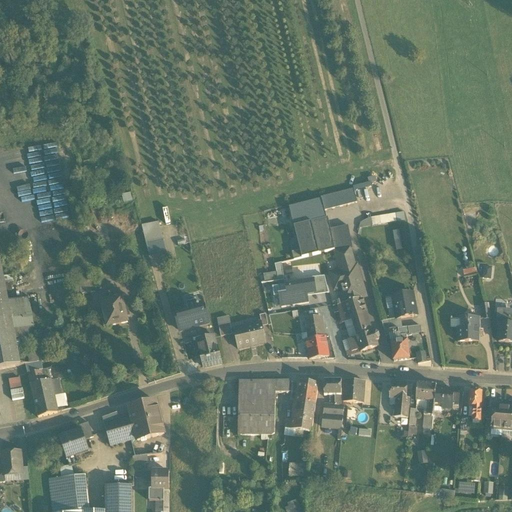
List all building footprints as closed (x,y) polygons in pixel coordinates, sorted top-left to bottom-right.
[(354,192),(354,190),(320,199),(321,201),(324,212),(357,204),(354,192)] [(289,209),(294,228),(311,223),(323,220),(321,213),(324,212),(321,201),(289,209)] [(371,218),(372,227),(405,221),(404,213),(371,218)] [(360,230),(372,227),(371,218),(360,224),(360,230)] [(323,220),(311,223),(319,255),(334,251),(335,251),(330,230),(328,219),(326,219),(323,220)] [(141,225),(146,244),(164,240),(159,221),(141,225)] [(294,228),(300,251),(302,259),(319,255),(311,223),(294,228)] [(334,251),(334,254),(335,254),(349,251),(351,245),(348,227),(330,230),(335,251),(334,251)] [(146,244),(149,256),(166,253),(164,240),(146,244)] [(294,261),(302,259),(300,251),(292,253),(294,261)] [(335,254),(337,260),(350,256),(349,251),(335,254)] [(337,260),(340,272),(355,268),(351,256),(350,256),(337,260)] [(0,370),(40,363),(36,340),(28,298),(8,302),(0,260),(0,370)] [(342,300),(343,304),(361,299),(366,298),(361,280),(359,279),(357,275),(358,273),(357,267),(355,268),(340,272),(338,277),(338,278),(331,280),(335,291),(341,289),(344,297),(342,300)] [(463,271),(464,277),(476,274),(475,268),(463,271)] [(492,268),(483,268),(482,280),(491,280),(492,268)] [(338,277),(340,272),(330,275),(331,280),(338,278),(338,277)] [(263,275),(265,283),(277,281),(276,274),(263,275)] [(324,277),(312,278),(313,281),(316,294),(327,292),(327,294),(329,294),(324,277)] [(93,279),(77,282),(81,296),(96,292),(93,279)] [(273,298),(274,309),(308,304),(307,298),(306,295),(316,294),(313,281),(272,288),(274,297),(273,298)] [(71,284),(74,299),(81,297),(81,296),(77,282),(71,284)] [(398,318),(398,319),(401,319),(418,315),(413,295),(396,299),(398,306),(395,306),(396,310),(398,318)] [(107,327),(108,328),(127,323),(126,318),(129,318),(126,306),(124,307),(122,299),(118,300),(117,298),(104,301),(105,303),(102,304),(105,316),(101,317),(104,328),(107,327)] [(354,328),(357,339),(372,335),(366,313),(361,299),(343,304),(338,306),(342,324),(345,323),(352,321),(354,328)] [(395,306),(394,299),(385,301),(387,312),(396,310),(395,306)] [(187,308),(174,312),(179,332),(208,324),(203,306),(198,308),(197,305),(187,308)] [(480,306),(483,321),(489,319),(487,305),(480,306)] [(304,311),(305,320),(319,318),(321,317),(319,309),(317,309),(304,311)] [(496,325),(499,325),(510,325),(510,312),(497,311),(496,325)] [(262,325),(263,329),(268,328),(266,317),(259,318),(261,325),(262,325)] [(305,320),(307,334),(309,341),(324,338),(321,317),(319,318),(305,320)] [(218,320),(219,327),(231,325),(229,318),(218,320)] [(390,331),(398,330),(403,329),(401,319),(398,319),(398,318),(381,323),(383,332),(390,331)] [(450,329),(457,329),(461,329),(461,319),(450,320),(450,329)] [(457,329),(457,342),(478,342),(478,332),(479,332),(479,319),(461,319),(461,329),(457,329)] [(345,323),(347,330),(354,328),(352,321),(345,323)] [(243,323),(231,325),(232,331),(234,331),(244,329),(243,323)] [(232,331),(231,325),(219,327),(222,339),(233,337),(232,331)] [(234,331),(238,351),(266,346),(263,329),(262,325),(261,325),(244,329),(234,331)] [(511,325),(510,325),(499,325),(498,343),(511,343),(511,325)] [(421,327),(403,329),(398,330),(399,337),(405,336),(422,334),(421,327)] [(347,330),(350,341),(357,339),(354,328),(347,330)] [(392,345),(400,344),(399,337),(398,330),(390,331),(392,345)] [(373,334),(372,335),(357,339),(350,341),(348,341),(351,351),(351,352),(359,350),(360,352),(377,348),(376,343),(378,342),(379,340),(378,336),(376,335),(374,336),(373,334)] [(36,340),(40,363),(49,361),(45,338),(36,340)] [(198,342),(205,368),(221,364),(214,338),(198,342)] [(325,338),(324,338),(309,341),(306,341),(309,361),(329,358),(325,338)] [(345,353),(351,351),(348,341),(342,343),(345,353)] [(407,343),(406,343),(400,344),(392,345),(394,363),(409,361),(407,343)] [(427,363),(425,352),(416,354),(417,364),(427,363)] [(26,366),(28,374),(42,371),(40,363),(26,366)] [(51,370),(53,380),(59,379),(69,377),(66,366),(51,370)] [(49,370),(42,371),(45,382),(51,381),(49,370)] [(28,374),(38,419),(58,414),(58,410),(55,397),(51,381),(45,382),(42,371),(28,374)] [(19,379),(9,381),(11,392),(21,390),(19,379)] [(53,380),(51,381),(55,397),(63,395),(59,379),(53,380)] [(239,437),(273,438),(275,436),(275,396),(290,396),(290,382),(238,383),(239,437)] [(335,396),(341,396),(341,382),(324,382),(324,396),(335,396)] [(343,403),(362,404),(362,398),(363,398),(364,383),(344,382),(343,403)] [(297,403),(315,406),(318,386),(300,383),(297,403)] [(394,406),(409,407),(409,401),(405,401),(406,386),(389,385),(388,401),(394,401),(394,406)] [(434,412),(434,405),(436,391),(436,388),(417,386),(415,403),(417,403),(427,404),(426,413),(425,418),(433,418),(434,412)] [(21,390),(11,392),(12,402),(24,399),(22,390),(21,390)] [(443,392),(436,391),(434,405),(441,406),(441,409),(452,410),(453,407),(454,396),(454,392),(443,391),(443,392)] [(469,393),(468,408),(472,408),(480,409),(480,394),(469,393)] [(63,395),(55,397),(58,410),(68,407),(65,395),(63,395)] [(322,429),(339,430),(341,431),(344,407),(342,407),(341,407),(341,396),(335,396),(335,406),(325,406),(322,429)] [(137,440),(137,442),(140,441),(141,442),(146,441),(146,440),(164,435),(156,402),(138,407),(137,406),(132,407),(132,408),(129,409),(131,419),(135,432),(136,439),(137,440)] [(303,433),(311,434),(315,406),(297,403),(294,425),(293,431),(296,432),(303,433)] [(427,404),(417,403),(416,409),(424,409),(423,413),(426,413),(427,404)] [(401,423),(403,424),(404,420),(407,421),(409,407),(394,406),(393,420),(401,420),(401,423)] [(491,429),(502,430),(504,407),(493,406),(492,421),(491,429)] [(511,408),(504,407),(502,430),(511,431),(511,408)] [(408,436),(416,437),(417,431),(414,430),(416,410),(410,410),(408,430),(408,436)] [(102,419),(104,427),(120,422),(117,413),(102,419)] [(423,431),(432,431),(433,418),(425,418),(425,424),(424,424),(423,431)] [(460,432),(467,432),(468,418),(461,418),(460,432)] [(104,427),(110,447),(125,443),(123,435),(135,432),(131,419),(120,422),(104,427)] [(81,431),(85,440),(93,436),(88,423),(79,426),(81,431)] [(511,439),(511,431),(502,430),(501,437),(501,438),(511,439)] [(59,440),(67,459),(89,450),(85,440),(81,431),(59,440)] [(130,441),(136,439),(135,432),(123,435),(125,443),(131,442),(130,441)] [(428,464),(426,452),(417,453),(419,465),(428,464)] [(3,465),(4,475),(22,473),(22,469),(20,453),(2,455),(3,465)] [(134,458),(135,466),(145,465),(149,465),(148,457),(134,458)] [(146,473),(145,465),(135,466),(135,474),(146,473)] [(289,477),(305,478),(306,467),(289,466),(289,477)] [(61,468),(62,479),(65,479),(73,478),(70,467),(61,468)] [(255,472),(255,480),(267,479),(266,471),(255,472)] [(152,473),(152,491),(152,492),(164,492),(168,492),(168,473),(152,473)] [(84,477),(73,478),(65,479),(62,479),(50,481),(53,511),(105,511),(106,511),(89,511),(84,477)] [(493,484),(484,483),(484,495),(493,495),(493,484)] [(475,485),(459,484),(458,494),(474,495),(475,485)] [(106,487),(106,511),(105,511),(131,511),(132,487),(106,487)] [(234,488),(234,500),(239,500),(239,497),(242,497),(242,488),(234,488)] [(508,489),(499,488),(498,502),(507,502),(508,489)] [(156,503),(163,503),(164,492),(152,492),(152,491),(149,491),(149,503),(156,503)] [(454,492),(442,491),(441,497),(454,499),(454,492)] [(297,500),(287,504),(288,508),(285,509),(285,511),(299,511),(301,511),(297,500)] [(156,503),(155,511),(168,511),(168,505),(163,505),(163,503),(156,503)]
